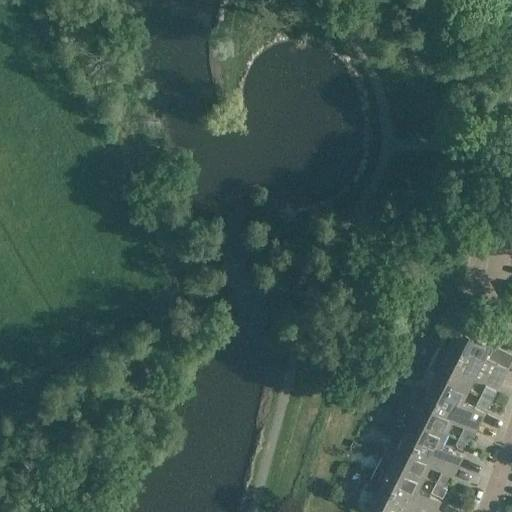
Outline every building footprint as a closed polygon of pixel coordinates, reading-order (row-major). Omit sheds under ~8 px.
[(439,343),(439,344),(503,377),(503,376),(507,368),(504,366),(496,362),(496,363),(484,357),(491,343),(487,341),(491,333),(485,331),(472,324),(467,321),(463,328),(450,322),(439,343)] [(427,366),(427,367),(439,373),(439,372),(468,388),(469,387),(475,374),(487,380),(487,381),(495,384),(498,386),(503,377),(439,344),(427,366)] [(426,393),(426,394),(480,422),(481,420),(485,413),(482,411),(474,407),(474,408),(461,401),(468,388),(439,372),(439,373),(432,386),(430,385),(426,393)] [(486,385),(481,394),(488,398),(491,400),(496,390),(493,389),(486,385)] [(415,415),(414,416),(446,432),(446,431),(453,419),(465,425),(465,426),(476,431),(480,422),(426,394),(421,403),(423,404),(417,416),(415,415)] [(481,394),(477,404),(484,407),(487,408),(491,400),(488,398),(481,394)] [(404,437),(403,438),(458,466),(459,465),(463,456),(459,454),(452,451),(439,445),(446,432),(414,416),(408,429),(404,437)] [(463,429),(458,438),(459,438),(465,442),(466,442),(469,444),(474,435),(463,429)] [(395,460),(394,462),(423,476),(424,475),(430,463),(443,469),(443,470),(450,474),(453,475),(458,466),(403,438),(398,447),(401,448),(395,460)] [(458,438),(456,443),(457,446),(462,449),(466,442),(465,442),(459,438),(458,438)] [(381,455),(370,478),(374,479),(380,483),(435,510),(436,509),(440,501),(437,499),(429,495),(416,489),(423,476),(394,462),(381,455)] [(441,474),(437,481),(444,485),(448,477),(441,474)] [(437,481),(432,491),(442,496),(447,486),(444,485),(437,481)] [(369,505),(366,511),(368,511),(413,511),(414,511),(434,511),(435,510),(380,483),(376,492),(369,505)]
